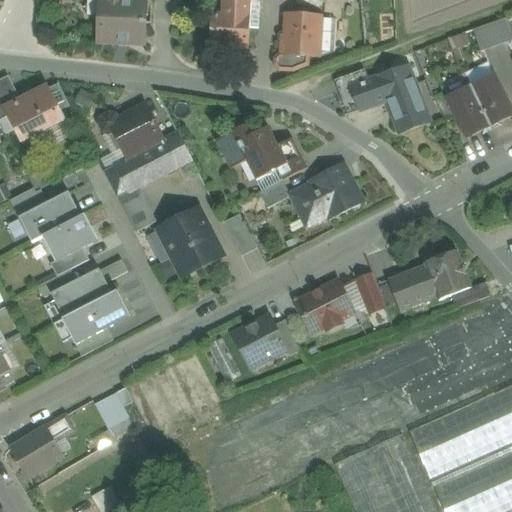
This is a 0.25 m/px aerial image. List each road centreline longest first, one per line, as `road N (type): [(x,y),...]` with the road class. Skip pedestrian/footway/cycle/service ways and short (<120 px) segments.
road 1 (secondary): [(435,203),(0,428)]
road 2 (residential): [(0,64),(293,101),(379,151),(435,203)]
road 3 (track): [(293,101),(298,89),(511,9)]
